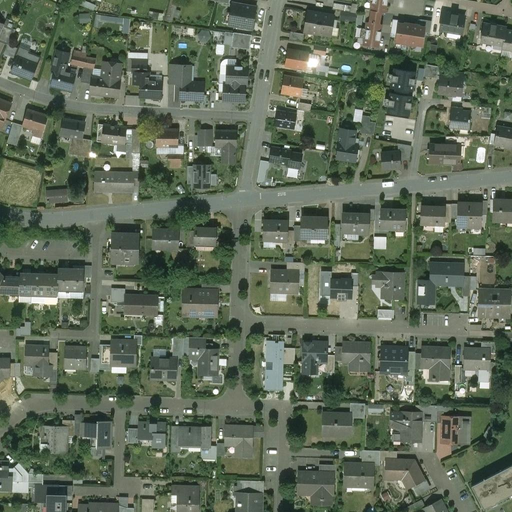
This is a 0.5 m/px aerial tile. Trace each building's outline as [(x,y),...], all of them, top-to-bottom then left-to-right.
[(371,0),(369,10),(369,11),(380,12),(385,13),(387,0),(371,0)] [(256,7),(232,3),(228,25),(253,29),(256,7)] [(380,12),(369,11),(369,10),(365,9),(363,22),(366,23),(366,22),(379,24),(380,12)] [(321,14),(308,12),(304,32),(317,34),(321,14)] [(464,17),(442,13),(439,30),(461,34),(464,17)] [(129,32),(131,19),(99,14),(98,20),(124,24),(122,31),(129,32)] [(321,14),(317,34),(331,36),(334,16),(321,14)] [(399,21),(393,20),(390,37),(396,38),(398,24),(399,24),(399,21)] [(431,22),(423,20),(415,22),(414,25),(415,25),(415,26),(424,28),(424,33),(430,34),(431,22)] [(379,24),(366,22),(366,23),(362,45),(378,48),(382,25),(379,24)] [(399,24),(398,24),(396,38),(395,42),(402,43),(402,44),(408,45),(411,25),(408,24),(408,25),(399,24)] [(506,28),(483,24),(480,43),(503,46),(505,31),(506,28)] [(13,29),(4,25),(0,34),(0,41),(6,44),(13,29)] [(424,28),(415,26),(415,25),(414,25),(411,25),(408,45),(415,46),(415,45),(422,46),(424,33),(424,28)] [(199,30),(200,41),(210,41),(210,30),(199,30)] [(511,32),(505,31),(503,46),(502,50),(511,51),(511,32)] [(251,35),(233,32),(232,47),(249,48),(251,35)] [(304,34),(291,32),(289,40),(303,42),(304,34)] [(326,48),(316,46),(315,53),(325,55),(326,48)] [(18,49),(12,47),(8,56),(14,58),(18,49)] [(40,57),(28,53),(29,51),(19,47),(16,55),(18,56),(18,57),(37,64),(40,57)] [(69,54),(57,50),(52,70),(55,70),(64,72),(69,54)] [(308,53),(289,50),(286,66),(305,69),(308,53)] [(87,54),(74,51),(71,64),(84,67),(86,58),(87,54)] [(147,54),(129,53),(128,72),(131,72),(132,59),(147,59),(147,54)] [(18,57),(17,57),(11,72),(31,80),(37,64),(18,57)] [(96,60),(86,58),(84,67),(94,69),(96,60)] [(147,59),(132,59),(131,72),(147,73),(147,59)] [(121,64),(110,63),(103,69),(107,75),(107,79),(113,80),(111,96),(118,97),(120,80),(119,79),(121,64)] [(327,75),(329,66),(318,64),(317,73),(327,75)] [(202,84),(187,83),(188,65),(176,65),(175,84),(182,84),(181,99),(202,100),(202,84)] [(438,67),(425,65),(423,77),(437,79),(438,67)] [(243,67),(226,66),(226,84),(245,85),(246,85),(247,71),(243,67)] [(94,69),(84,67),(81,82),(91,84),(92,84),(93,77),(94,69)] [(100,70),(94,69),(93,77),(107,79),(107,75),(103,69),(100,70)] [(394,69),(390,89),(395,89),(408,92),(413,92),(416,72),(394,69)] [(64,72),(55,70),(51,86),(71,91),(75,75),(64,72)] [(448,76),(440,75),(438,93),(456,95),(461,96),(463,74),(455,74),(455,73),(448,73),(448,76)] [(93,77),(92,84),(91,84),(90,94),(111,96),(113,80),(107,79),(93,77)] [(303,80),(285,77),(284,77),(281,93),(300,96),(303,80)] [(141,81),(140,97),(161,98),(162,82),(141,81)] [(226,84),(224,84),(223,101),(244,101),(245,85),(226,84)] [(387,113),(409,117),(412,97),(408,96),(408,92),(395,89),(394,94),(390,93),(387,113)] [(11,104),(0,99),(0,128),(1,129),(11,104)] [(311,105),(299,102),(297,110),(310,112),(311,105)] [(462,109),(451,108),(449,127),(460,128),(460,127),(469,128),(470,112),(462,111),(462,109)] [(48,116),(27,110),(23,126),(34,129),(32,135),(41,138),(48,116)] [(295,115),(278,112),(276,125),(293,128),(295,115)] [(84,123),(64,120),(61,136),(82,139),(84,123)] [(361,120),(359,133),(374,135),(375,123),(370,122),(361,120)] [(23,126),(13,123),(9,136),(19,139),(23,126)] [(126,128),(104,125),(104,126),(102,142),(124,145),(126,129),(126,128)] [(469,128),(460,127),(460,128),(459,137),(465,137),(468,137),(469,132),(469,128)] [(511,129),(497,127),(494,144),(495,144),(504,146),(504,147),(511,148),(511,129)] [(132,129),(126,129),(124,145),(126,145),(126,144),(132,144),(132,129)] [(140,130),(132,129),(132,144),(132,153),(140,154),(140,130)] [(355,131),(340,129),(338,142),(358,145),(359,139),(354,138),(355,131)] [(178,130),(157,130),(156,146),(177,147),(178,130)] [(237,131),(215,131),(215,147),(235,147),(236,147),(237,131)] [(211,135),(199,135),(199,146),(211,146),(211,135)] [(19,139),(9,136),(7,143),(17,146),(19,139)] [(459,137),(445,136),(445,145),(460,146),(464,146),(465,137),(459,137)] [(338,142),(336,159),(355,162),(358,145),(338,142)] [(411,146),(397,144),(398,152),(399,161),(409,160),(411,146)] [(460,146),(445,145),(435,144),(435,145),(430,145),(429,163),(460,164),(460,146)] [(87,148),(73,146),(71,154),(85,157),(87,148)] [(235,147),(215,147),(222,147),(222,162),(235,163),(235,147)] [(269,162),(288,165),(287,167),(299,169),(302,154),(290,152),(290,151),(272,148),(269,162)] [(398,152),(381,153),(382,170),(400,168),(399,161),(398,152)] [(182,155),(169,155),(168,167),(182,168),(182,155)] [(193,160),(194,165),(188,165),(189,183),(195,183),(195,188),(221,187),(221,172),(214,173),(214,159),(193,160)] [(269,162),(261,161),(257,182),(262,182),(264,181),(266,170),(268,168),(269,162)] [(132,174),(95,173),(95,191),(102,191),(102,190),(112,190),(112,191),(133,192),(133,185),(133,174),(132,174)] [(66,192),(47,193),(47,204),(67,203),(66,192)] [(511,200),(493,200),(493,221),(511,221),(511,200)] [(465,203),(458,203),(458,204),(457,219),(457,226),(469,227),(470,205),(465,204),(465,203)] [(451,205),(443,204),(442,207),(443,207),(443,214),(444,214),(444,223),(451,223),(451,219),(451,205)] [(481,204),(474,204),(474,205),(470,205),(469,227),(481,227),(481,215),(482,204),(481,204)] [(442,207),(422,207),(421,224),(444,225),(444,223),(444,214),(443,214),(443,207),(442,207)] [(405,210),(380,210),(380,229),(404,229),(405,210)] [(368,215),(343,214),(342,231),(358,232),(358,234),(368,234),(368,221),(368,215)] [(326,218),(302,218),(302,226),(301,226),(301,237),(326,238),(326,218)] [(287,222),(264,221),(264,240),(286,241),(287,231),(287,222)] [(216,228),(195,227),(195,231),(194,245),(195,245),(215,246),(216,228)] [(178,230),(154,230),(153,245),(162,245),(162,248),(177,248),(178,230)] [(294,231),(287,231),(286,241),(285,244),(293,244),(293,241),(294,231)] [(126,234),(111,234),(110,262),(138,263),(139,235),(130,234),(130,235),(126,235),(126,234)] [(386,237),(374,237),(374,249),(386,249),(386,237)] [(187,252),(176,251),(176,265),(186,266),(187,252)] [(305,263),(287,262),(286,271),(298,272),(304,272),(305,263)] [(431,264),(431,270),(430,281),(430,283),(431,283),(431,284),(434,284),(434,285),(445,285),(447,286),(447,285),(463,285),(463,276),(463,265),(431,264)] [(71,268),(58,268),(58,274),(58,290),(70,290),(71,268)] [(84,269),(71,268),(70,290),(83,291),(84,269)] [(286,271),(271,271),(270,292),(298,293),(298,272),(286,271)] [(340,279),(331,279),(331,272),(321,272),(320,295),(330,295),(330,298),(352,299),(352,286),(350,286),(351,279),(340,278),(340,279)] [(403,273),(382,272),(382,273),(376,273),(375,286),(385,287),(385,299),(402,299),(403,273)] [(33,273),(20,273),(20,277),(19,295),(32,295),(33,273)] [(45,274),(33,273),(32,295),(45,296),(45,274)] [(358,273),(351,273),(351,279),(350,286),(352,286),(358,287),(358,273)] [(58,274),(45,274),(45,296),(57,296),(58,290),(58,274)] [(20,277),(3,276),(0,279),(0,294),(19,295),(20,277)] [(470,277),(463,276),(463,285),(462,296),(470,297),(470,290),(470,277)] [(434,285),(434,284),(431,284),(431,283),(430,283),(430,281),(419,281),(419,282),(418,303),(418,304),(433,304),(434,285)] [(220,284),(202,284),(202,291),(217,291),(217,292),(220,292),(220,284)] [(202,291),(183,290),(183,300),(189,300),(189,306),(187,306),(187,315),(217,316),(217,292),(217,291),(202,291)] [(494,292),(479,291),(479,315),(488,315),(494,315),(494,292)] [(509,292),(494,292),(494,315),(499,315),(499,316),(509,316),(509,292)] [(157,297),(125,296),(124,312),(142,312),(142,315),(157,315),(157,297)] [(394,310),(377,310),(377,318),(393,318),(394,310)] [(17,334),(31,334),(31,321),(25,321),(25,326),(16,327),(17,334)] [(471,327),(471,335),(481,336),(481,327),(471,327)] [(184,337),(173,337),(172,359),(176,359),(176,356),(183,356),(184,337)] [(204,338),(190,337),(189,356),(199,357),(199,349),(200,349),(201,345),(204,345),(204,338)] [(136,342),(111,341),(111,351),(111,365),(112,365),(135,366),(136,342)] [(275,341),(266,341),(265,390),(264,390),(274,390),(274,388),(276,389),(276,391),(282,391),(283,364),(284,348),(284,341),(278,341),(278,343),(275,343),(275,341)] [(326,342),(303,342),(303,362),(303,372),(316,372),(316,362),(324,363),(326,363),(326,355),(326,342)] [(496,343),(481,342),(481,349),(489,350),(489,353),(495,353),(496,343)] [(369,344),(343,343),(343,347),(343,361),(354,362),(354,369),(368,370),(369,344)] [(48,347),(25,346),(25,365),(35,365),(35,375),(50,376),(51,370),(47,369),(47,365),(48,365),(48,353),(48,347)] [(85,348),(65,347),(65,368),(85,369),(85,348)] [(343,347),(335,347),(335,355),(334,361),(343,361),(343,347)] [(407,348),(381,347),(380,373),(387,373),(387,370),(406,371),(407,352),(407,348)] [(436,348),(422,347),(422,354),(421,368),(422,368),(430,368),(430,380),(439,380),(439,377),(448,377),(449,349),(436,349),(436,348)] [(154,348),(154,356),(166,356),(166,349),(154,348)] [(295,349),(284,348),(283,364),(294,364),(295,349)] [(200,349),(199,349),(199,357),(199,375),(217,375),(217,359),(216,359),(217,349),(200,349)] [(481,349),(464,349),(464,366),(473,367),(473,369),(489,370),(489,353),(489,350),(481,349)] [(111,351),(100,351),(99,359),(99,369),(111,370),(112,365),(111,365),(111,351)] [(415,352),(407,352),(406,371),(414,371),(415,369),(415,353),(415,352)] [(57,353),(48,353),(48,365),(47,365),(47,369),(51,370),(57,370),(57,353)] [(335,355),(326,355),(326,363),(324,363),(324,373),(334,373),(334,361),(335,355)] [(172,359),(151,358),(151,378),(167,378),(167,379),(175,380),(176,359),(172,359)] [(0,380),(4,377),(9,377),(9,363),(9,359),(0,359),(0,380)] [(99,359),(91,359),(91,372),(99,372),(99,369),(99,359)] [(365,404),(350,403),(349,412),(354,412),(354,414),(365,415),(365,404)] [(368,404),(368,412),(384,412),(384,404),(368,404)] [(437,406),(420,405),(420,413),(421,413),(420,422),(436,422),(437,412),(437,406)] [(420,413),(402,413),(402,415),(391,414),(391,425),(402,429),(402,441),(420,441),(420,422),(421,413),(420,413)] [(350,414),(323,414),(322,434),(334,435),(333,436),(349,436),(350,414)] [(443,417),(442,423),(442,442),(459,443),(460,417),(459,417),(459,415),(452,415),(452,417),(443,417)] [(469,418),(460,417),(459,443),(466,443),(468,441),(469,418)] [(67,426),(40,426),(40,440),(41,438),(49,438),(49,444),(47,444),(46,444),(46,446),(48,446),(48,453),(67,453),(68,436),(74,436),(74,424),(74,421),(74,424),(68,424),(67,426)] [(97,423),(82,423),(82,424),(81,436),(97,437),(96,447),(102,448),(108,448),(108,426),(107,426),(107,422),(97,421),(97,423)] [(165,423),(138,422),(138,429),(138,439),(152,439),(152,447),(165,447),(165,423)] [(211,427),(171,425),(171,428),(179,429),(178,445),(201,446),(201,448),(211,448),(211,446),(211,427)] [(253,426),(225,426),(224,444),(224,446),(235,446),(235,456),(251,457),(253,426)] [(493,427),(488,427),(484,435),(486,439),(493,435),(493,427)] [(138,429),(128,429),(128,443),(138,443),(138,439),(138,429)] [(224,444),(217,443),(217,446),(216,456),(224,456),(224,446),(224,444)] [(211,446),(211,448),(201,448),(200,459),(216,460),(216,456),(217,446),(211,446)] [(96,447),(90,447),(90,456),(102,456),(102,448),(96,447)] [(379,451),(360,450),(360,458),(362,458),(362,464),(373,465),(379,465),(379,461),(379,451)] [(393,451),(379,451),(379,461),(385,461),(393,461),(393,460),(393,451)] [(414,461),(393,460),(393,461),(385,461),(385,478),(407,479),(410,478),(414,485),(423,480),(414,461)] [(13,468),(8,468),(9,462),(0,462),(0,486),(1,487),(1,486),(12,487),(12,482),(22,482),(23,476),(14,467),(13,468)] [(29,474),(19,463),(14,467),(23,476),(22,482),(28,482),(29,474)] [(362,464),(345,464),(345,486),(372,487),(373,465),(362,464)] [(511,464),(471,486),(483,509),(490,506),(491,506),(497,503),(496,502),(511,494),(511,464)] [(336,465),(318,465),(318,472),(319,472),(319,474),(299,473),(299,488),(309,488),(313,488),(312,504),(330,505),(331,495),(332,472),(336,472),(336,465)] [(43,474),(29,474),(28,482),(43,482),(43,474)] [(262,481),(237,480),(237,486),(234,486),(234,494),(239,494),(239,492),(261,493),(262,481)] [(22,482),(12,482),(12,487),(12,492),(28,493),(28,482),(22,482)] [(59,485),(35,485),(35,502),(47,502),(46,511),(65,511),(66,494),(58,494),(59,485)] [(198,511),(199,487),(171,486),(171,495),(180,495),(179,503),(178,503),(177,511),(198,511)] [(260,511),(261,493),(239,492),(239,494),(240,494),(240,504),(238,504),(237,511),(260,511)] [(153,511),(154,499),(142,499),(141,511),(153,511)] [(421,500),(411,505),(414,510),(424,505),(421,500)] [(447,511),(441,500),(422,509),(423,511),(447,511)]
